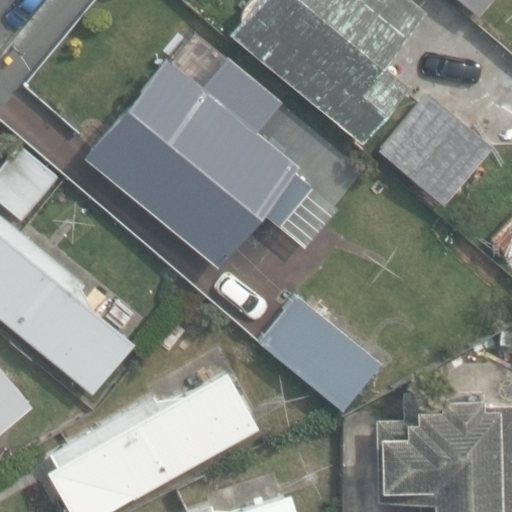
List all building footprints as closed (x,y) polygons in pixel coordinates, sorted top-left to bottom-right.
[(228,29),(360,137),(407,80),(383,60),(426,7),(417,0),(242,0),(239,6),(238,12),(237,18),(228,29)] [(464,0),(477,11),(486,0),(464,0)] [(84,154),(217,263),(262,208),(278,221),(281,217),(292,226),(303,212),(294,204),(312,181),(293,166),(299,159),(258,126),(283,95),(228,50),(226,53),(193,27),(169,55),(166,52),(93,142),(84,154)] [(378,145),(443,201),(491,146),(494,143),(429,86),(378,145)] [(0,201),(19,217),(55,173),(16,141),(0,160),(0,201)] [(511,209),(488,236),(508,255),(511,251),(511,209)] [(82,280),(0,212),(0,316),(89,389),(129,340),(77,287),(82,280)] [(257,335),(342,405),(345,401),(379,360),(295,289),(257,335)] [(0,425),(29,402),(0,366),(0,425)] [(97,511),(255,424),(223,368),(169,398),(166,392),(153,399),(149,393),(48,450),(55,461),(44,467),(68,511),(97,511)] [(511,511),(511,399),(483,400),(483,384),(398,386),(398,417),(371,418),(373,502),(419,501),(418,511),(511,511)] [(294,511),(287,488),(226,509),(224,503),(208,508),(206,501),(171,511),(294,511)]
